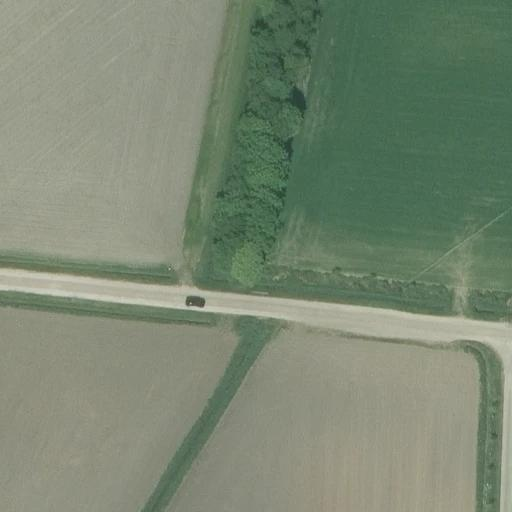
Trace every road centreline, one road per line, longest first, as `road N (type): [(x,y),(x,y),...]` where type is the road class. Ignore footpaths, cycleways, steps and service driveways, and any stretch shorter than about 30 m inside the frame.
road 1 (unclassified): [(509,337),(0,282)]
road 2 (unclassified): [(509,337),(504,511)]
